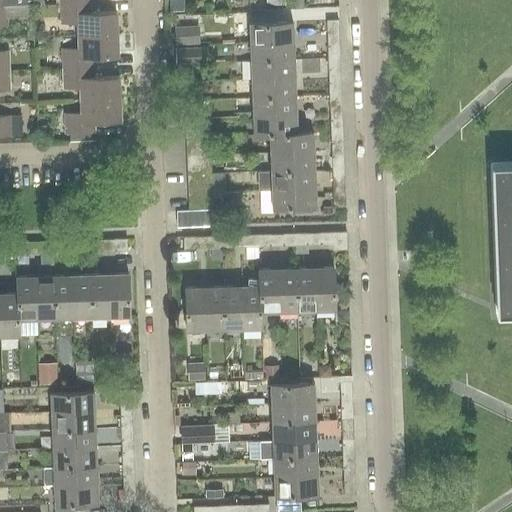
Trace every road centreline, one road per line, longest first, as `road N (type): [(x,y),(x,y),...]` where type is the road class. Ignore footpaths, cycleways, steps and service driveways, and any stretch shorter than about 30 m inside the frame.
road 1 (residential): [(387,511),(369,0)]
road 2 (residential): [(161,511),(148,147)]
road 3 (residential): [(148,147),(0,153)]
road 4 (residential): [(148,147),(143,0)]
